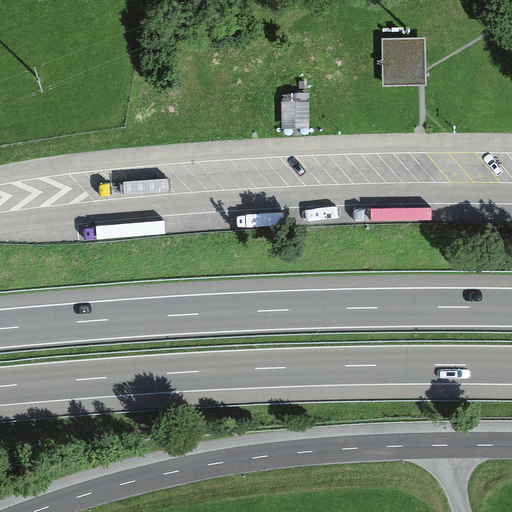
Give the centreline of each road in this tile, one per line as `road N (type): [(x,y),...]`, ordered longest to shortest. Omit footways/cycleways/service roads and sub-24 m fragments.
road 1 (motorway): [(511,307),(269,311),(0,329)]
road 2 (motorway): [(0,387),(295,368),(511,367)]
road 3 (residential): [(511,445),(275,455),(151,475),(31,511)]
